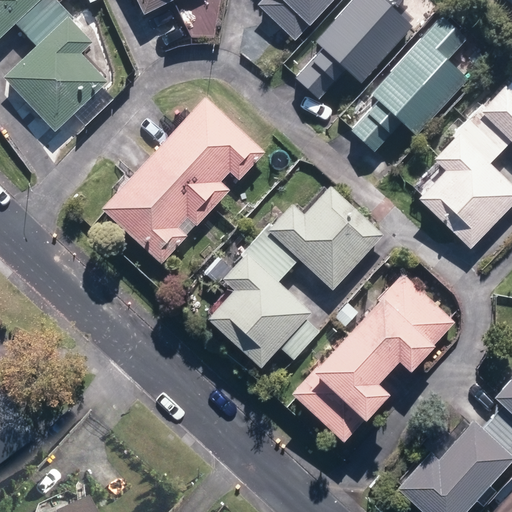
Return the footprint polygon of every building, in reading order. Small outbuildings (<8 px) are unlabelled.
[(0,0),(0,34),(36,0),(0,0)] [(135,0),(143,16),(175,0),(135,0)] [(268,0),(263,5),(299,38),(335,0),(268,0)] [(300,77),(323,98),(350,68),(365,82),(408,33),(411,19),(396,5),(400,0),(358,0),(322,41),(327,46),(300,77)] [(357,130),(378,150),(406,120),(420,134),(471,78),(449,59),(469,36),(447,16),(378,92),(385,99),(357,130)] [(25,58),(5,79),(55,129),(103,84),(76,57),(78,55),(79,54),(88,44),(64,19),(35,49),(25,58)] [(486,104),(470,119),(504,151),(511,143),(511,84),(489,108),(486,104)] [(197,94),(145,150),(204,204),(220,187),(210,178),(219,168),(229,177),(256,149),(197,94)] [(504,151),(470,119),(456,134),(460,137),(440,159),(451,169),(423,197),(475,247),(511,208),(511,179),(494,162),(504,151)] [(153,260),(204,204),(145,150),(94,205),(153,260)] [(273,224),(256,243),(289,273),(303,258),(337,288),(386,232),(334,186),(309,214),(297,203),(276,227),(273,224)] [(289,273),(256,243),(246,254),(249,257),(231,278),(242,288),(215,318),(268,366),(285,346),(298,357),(321,331),(308,320),(316,311),(282,282),(289,273)] [(343,330),(382,367),(391,357),(403,369),(427,344),(423,340),(443,320),(393,272),(368,297),(372,301),(343,330)] [(332,313),(342,323),(354,310),(344,301),(332,313)] [(370,379),(382,367),(343,330),(285,390),(335,439),(383,391),(370,379)] [(506,404),(494,417),(511,432),(511,382),(499,397),(506,404)] [(0,399),(0,464),(41,435),(11,392),(0,399)] [(430,511),(469,511),(511,464),(511,432),(494,417),(486,426),(477,418),(443,456),(437,451),(404,489),(430,511)] [(98,511),(92,501),(70,511),(98,511)]
